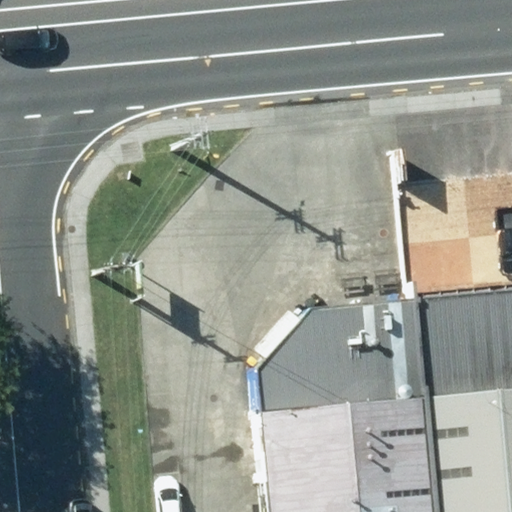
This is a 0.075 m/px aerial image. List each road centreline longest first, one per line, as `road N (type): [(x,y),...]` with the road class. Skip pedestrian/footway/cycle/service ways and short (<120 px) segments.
road 1 (secondary): [(0,75),(511,30)]
road 2 (residential): [(0,283),(19,511)]
